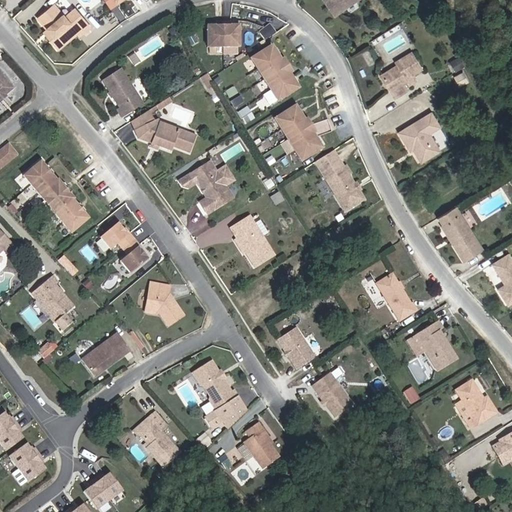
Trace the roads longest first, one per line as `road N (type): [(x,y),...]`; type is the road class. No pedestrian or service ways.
road 1 (residential): [(272,2),(334,58),(393,199),(511,355)]
road 2 (residential): [(227,325),(147,206),(53,91)]
road 3 (residential): [(57,431),(227,325)]
road 4 (residential): [(53,91),(129,30),(182,0)]
